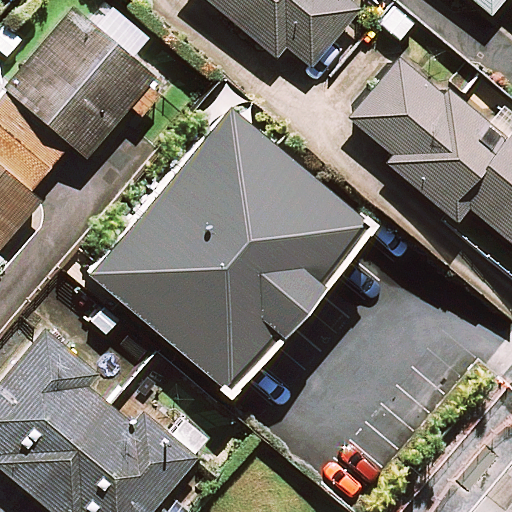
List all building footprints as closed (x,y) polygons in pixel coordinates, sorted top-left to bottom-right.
[(206,0),(270,54),(279,42),(305,64),(354,6),(347,0),(206,0)] [(511,0),(470,0),(484,11),(493,0),(511,0)] [(0,84),(0,238),(34,199),(23,189),(63,141),(80,155),(125,103),(136,113),(158,86),(65,8),(0,84)] [(0,15),(0,60),(1,61),(23,37),(0,15)] [(511,134),(498,123),(483,143),(467,131),(477,119),(393,53),(344,116),(393,155),(385,165),(451,217),(461,204),(511,243),(511,134)] [(358,203),(221,85),(81,247),(218,365),(358,203)] [(166,511),(151,499),(202,438),(178,417),(166,431),(140,409),(128,424),(82,385),(92,373),(30,321),(0,356),(0,469),(51,511),(166,511)] [(501,464),(489,453),(462,484),(475,495),(501,464)]
